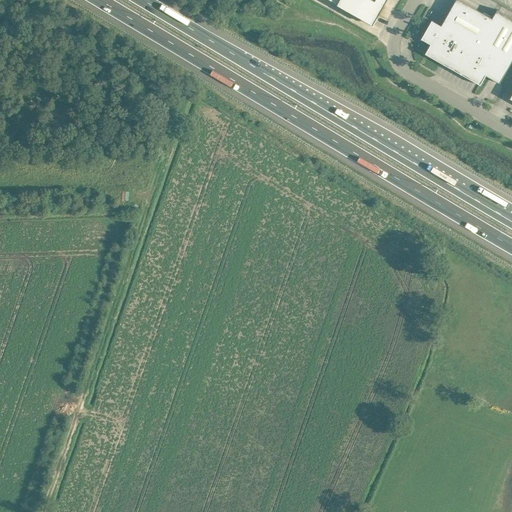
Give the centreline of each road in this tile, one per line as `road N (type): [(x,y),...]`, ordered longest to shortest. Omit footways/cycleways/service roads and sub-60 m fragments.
road 1 (motorway): [(97,0),(511,245)]
road 2 (motorway): [(511,220),(141,0)]
road 3 (unclassified): [(414,0),(394,35),(400,69),(511,132)]
